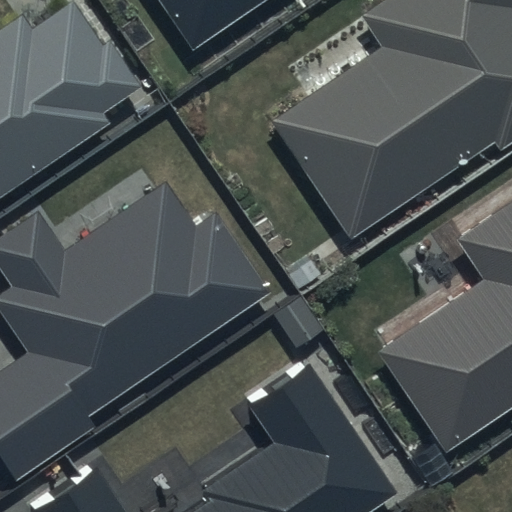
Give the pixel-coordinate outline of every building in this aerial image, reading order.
[(157,0),(192,50),(265,0),(157,0)] [(511,0),(385,0),(359,18),(379,47),(271,120),(352,239),(497,141),(502,148),(511,141),(511,0)] [(0,196),(108,124),(101,113),(139,87),(108,41),(101,46),(72,2),(31,30),(22,16),(0,30),(0,196)] [(511,177),(449,222),(475,260),(368,335),(439,437),(511,386),(511,177)] [(37,211),(0,235),(0,268),(13,287),(0,295),(0,307),(30,353),(0,372),(0,458),(17,484),(97,430),(87,416),(272,293),(217,212),(194,227),(165,183),(64,251),(37,211)] [(117,511),(87,468),(31,507),(34,511),(370,511),(399,493),(305,355),(244,396),(276,443),(207,490),(214,500),(196,511),(117,511)]
